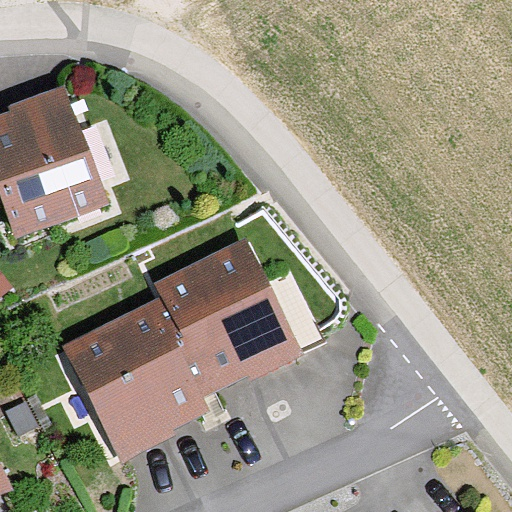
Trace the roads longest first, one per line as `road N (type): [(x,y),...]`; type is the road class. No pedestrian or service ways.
road 1 (residential): [(456,388),(270,143),(128,37),(54,29),(0,34)]
road 2 (residential): [(456,388),(361,450),(226,511)]
